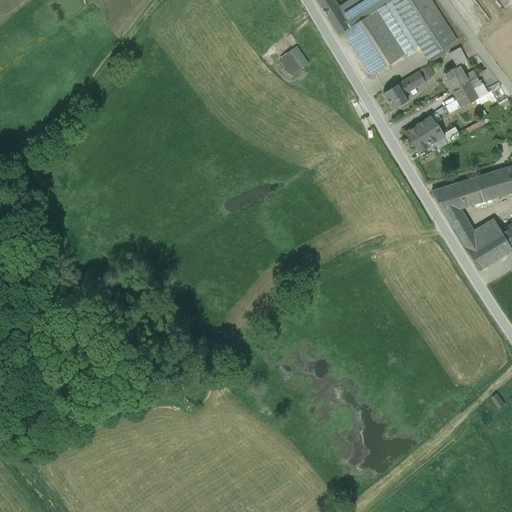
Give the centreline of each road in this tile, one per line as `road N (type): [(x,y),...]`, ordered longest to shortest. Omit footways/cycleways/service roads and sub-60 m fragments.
road 1 (residential): [(305,0),(511,335)]
road 2 (track): [(165,0),(85,102),(0,168)]
